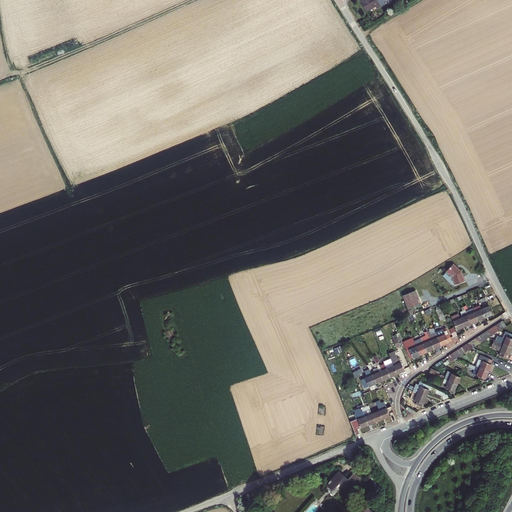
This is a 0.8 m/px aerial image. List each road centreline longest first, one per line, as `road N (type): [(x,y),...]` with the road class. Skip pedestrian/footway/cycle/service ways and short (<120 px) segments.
road 1 (tertiary): [(493,276),(432,151),(338,0)]
road 2 (unclassified): [(188,511),(372,438)]
road 3 (residential): [(403,427),(397,399),(404,383),(511,311)]
